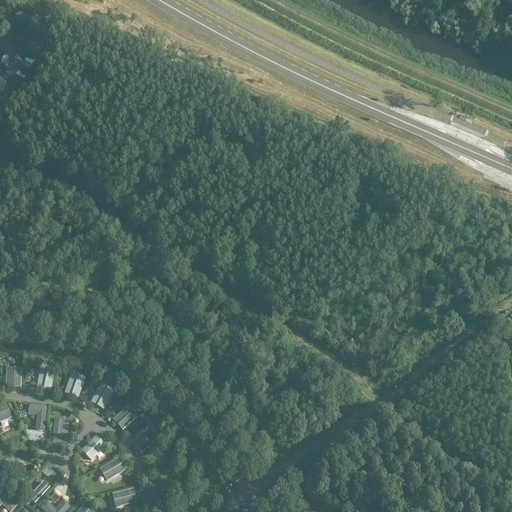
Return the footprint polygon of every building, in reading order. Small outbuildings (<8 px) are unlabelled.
[(11,68),(0,82),(0,83),(13,93),(24,77),(11,68)] [(5,89),(0,94),(0,103),(3,106),(12,95),(5,89)] [(54,370),(40,367),(36,388),(50,391),(54,370)] [(20,369),(6,368),(5,387),(20,388),(20,369)] [(85,379),(71,374),(64,393),(77,398),(85,379)] [(112,392),(101,386),(92,403),(103,409),(112,392)] [(83,394),(80,398),(79,400),(84,403),(88,397),(83,394)] [(115,416),(130,405),(127,400),(112,411),(115,416)] [(0,405),(0,422),(12,417),(5,403),(0,405)] [(46,408),(29,406),(28,416),(35,417),(35,415),(36,415),(35,431),(44,432),(46,408)] [(122,430),(137,417),(129,407),(114,421),(122,430)] [(103,414),(107,418),(112,413),(108,409),(103,414)] [(51,444),(69,445),(70,435),(64,434),(64,435),(62,435),(63,420),(54,419),(51,444)] [(131,434),(127,429),(122,434),(125,438),(131,434)] [(157,441),(149,430),(132,442),(140,453),(157,441)] [(91,460),(106,446),(95,436),(81,451),(91,460)] [(116,451),(110,454),(113,459),(119,455),(116,451)] [(106,482),(125,470),(118,459),(100,470),(106,482)] [(25,474),(11,460),(0,472),(14,485),(25,474)] [(43,481),(27,497),(33,503),(49,487),(43,481)] [(133,490),(112,494),(115,508),(136,503),(133,490)] [(10,511),(15,506),(1,493),(0,493),(0,505),(1,504),(9,511),(10,511)] [(64,511),(69,507),(63,501),(54,510),(46,502),(40,508),(44,511),(64,511)]
